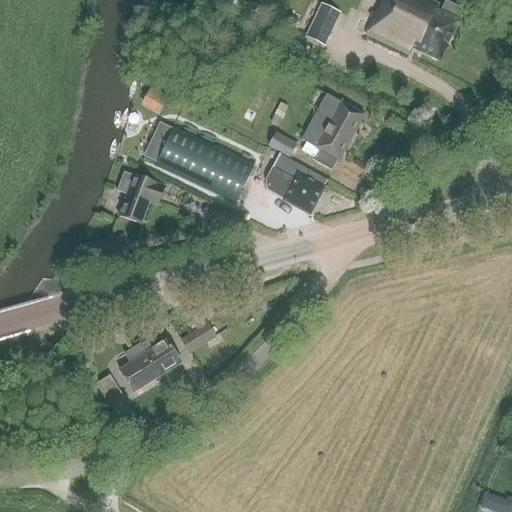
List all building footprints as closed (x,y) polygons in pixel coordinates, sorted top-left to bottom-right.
[(224,0),(223,3),(238,9),(242,0),(224,0)] [(381,0),(370,24),(365,35),(409,56),(412,50),(439,63),(459,22),(458,22),(464,11),(445,2),(440,12),(436,11),(438,6),(426,0),(381,0)] [(316,13),(304,38),(324,48),(336,23),(316,13)] [(238,71),(242,61),(236,57),(231,67),(238,71)] [(326,97),(302,140),(321,151),(315,163),(331,172),(337,161),(338,161),(363,117),(340,104),(340,105),(326,97)] [(159,124),(143,158),(156,164),(172,130),(159,124)] [(155,165),(191,183),(235,204),(254,165),(208,144),(173,127),(172,130),(156,164),(155,165)] [(296,147),(275,136),(268,150),(289,161),(296,147)] [(322,190),(321,190),(326,181),(302,169),(278,156),(272,170),(294,182),(284,201),(308,214),(322,190)] [(116,193),(126,196),(118,217),(140,225),(148,205),(156,208),(159,199),(163,189),(129,176),(123,173),(116,193)] [(128,261),(123,237),(83,246),(88,270),(128,261)] [(187,337),(181,341),(189,354),(214,338),(214,337),(206,325),(187,337)] [(146,344),(142,347),(161,377),(181,365),(166,341),(158,347),(156,343),(158,341),(150,328),(140,335),(141,337),(146,344)] [(161,377),(142,347),(140,345),(140,346),(124,355),(130,364),(118,371),(133,394),(161,377)] [(124,400),(109,377),(96,385),(110,409),(124,400)] [(511,503),(500,499),(497,506),(499,511),(511,511),(511,503)]
